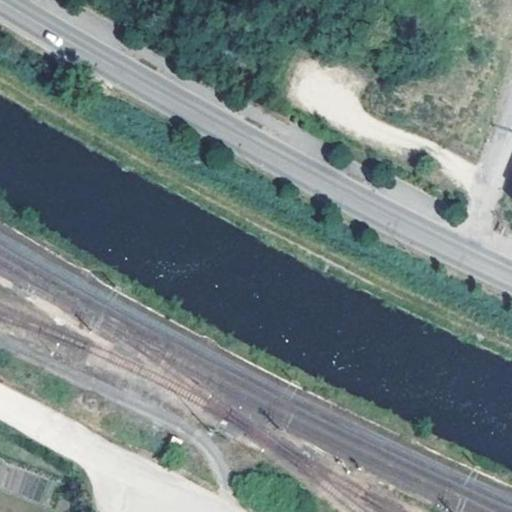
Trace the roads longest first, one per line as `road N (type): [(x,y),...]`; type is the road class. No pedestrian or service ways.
road 1 (secondary): [(511,283),(265,157),(0,1)]
road 2 (track): [(129,482),(0,407)]
